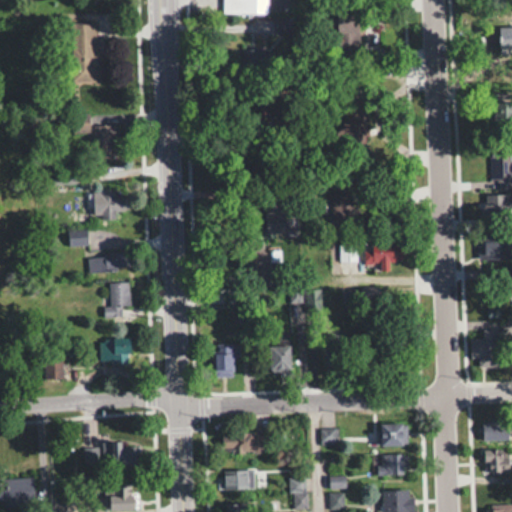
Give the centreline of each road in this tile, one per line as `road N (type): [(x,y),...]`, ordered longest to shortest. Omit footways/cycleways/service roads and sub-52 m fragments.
road 1 (residential): [(455,511),(427,0)]
road 2 (residential): [(183,511),(156,0)]
road 3 (residential): [(181,395),(511,392)]
road 4 (residential): [(0,406),(181,395)]
